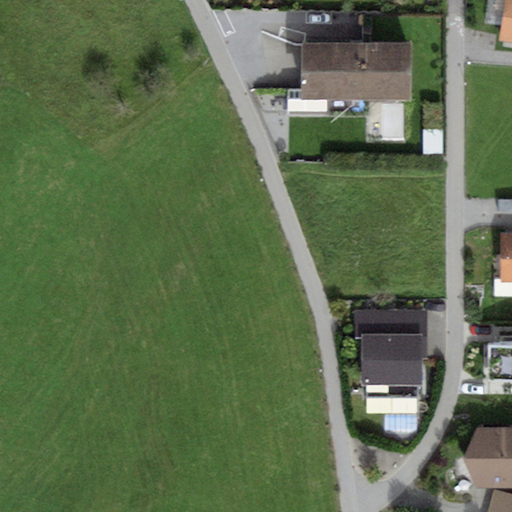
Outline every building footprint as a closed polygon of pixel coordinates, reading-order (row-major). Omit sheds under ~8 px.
[(511,0),(504,0),(498,40),(511,41),(511,0)] [(412,46),(305,44),(304,91),(289,90),(288,114),(327,115),(327,100),(411,102),(412,46)] [(327,115),(288,114),(288,156),(327,157),(327,115)] [(442,129),(422,129),(422,155),(443,154),(442,129)] [(511,232),(501,233),(501,280),(511,280),(511,232)] [(356,334),(363,334),(422,334),(428,334),(428,311),(356,311),(356,334)] [(422,334),(363,334),(363,385),(422,385),(422,334)] [(511,342),(485,343),(486,384),(511,383),(511,342)] [(511,425),(479,425),(462,457),(477,484),(511,484),(511,425)] [(511,511),(511,493),(494,489),(488,511),(511,511)]
